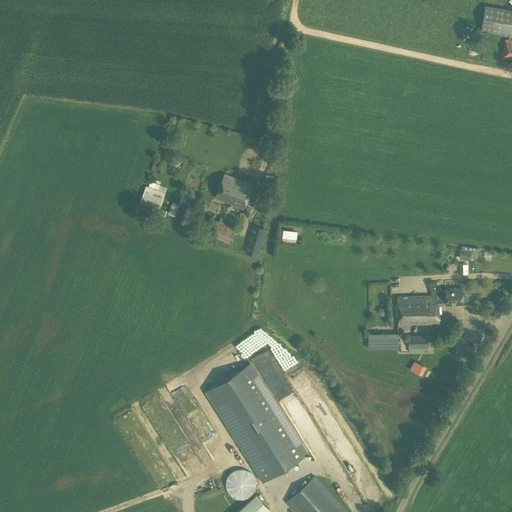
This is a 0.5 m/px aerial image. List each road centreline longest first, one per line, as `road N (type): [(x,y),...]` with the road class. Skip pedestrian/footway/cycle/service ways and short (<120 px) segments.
road 1 (unclassified): [(511,74),(306,32),(292,17),(297,0)]
road 2 (unclassified): [(400,511),(511,320)]
